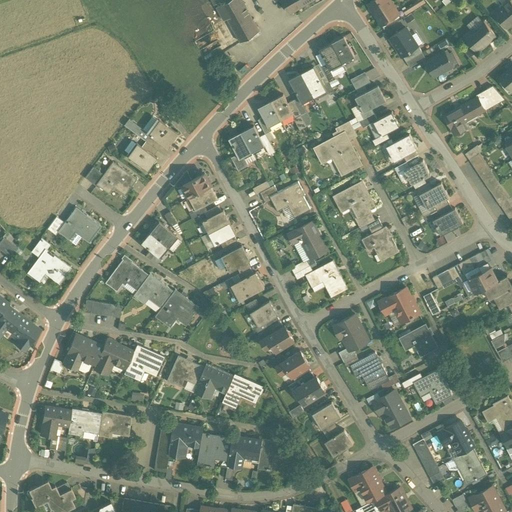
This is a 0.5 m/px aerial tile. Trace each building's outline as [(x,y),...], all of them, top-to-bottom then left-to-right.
[(255,31),(238,0),(224,0),(213,7),(220,20),(223,18),(236,42),(255,31)] [(272,0),(281,0),(289,13),(311,0),(272,0)] [(389,0),(373,0),(368,3),(368,4),(369,4),(374,12),(373,12),(381,24),(381,23),(380,22),(396,12),(397,13),(398,13),(389,0)] [(511,2),(510,0),(495,13),(507,28),(511,23),(511,2)] [(396,12),(380,22),(381,23),(383,27),(399,17),(397,13),(396,12)] [(496,36),(484,21),(474,30),(473,29),(464,36),(468,42),(477,52),(496,36)] [(406,28),(390,38),(403,57),(412,51),(416,48),(409,37),(411,35),(406,28)] [(354,56),(343,35),(331,42),(342,63),(354,56)] [(342,63),(331,42),(319,49),(326,63),(330,69),(342,63)] [(477,52),(468,42),(461,47),(470,58),(477,52)] [(412,51),(403,57),(406,61),(415,56),(412,51)] [(444,51),(426,61),(434,76),(444,71),(444,70),(451,66),(452,67),(452,66),(444,51)] [(422,52),(415,56),(419,62),(425,59),(422,52)] [(415,56),(406,61),(410,68),(419,62),(415,56)] [(330,69),(326,63),(321,66),(327,77),(329,82),(336,79),(330,69)] [(314,67),(302,73),(314,97),(326,91),(324,88),(325,88),(321,80),(314,67)] [(511,67),(499,79),(505,85),(506,85),(511,91),(511,90),(511,67)] [(302,73),(289,80),(298,97),(300,101),(301,100),(302,103),(314,97),(302,73)] [(367,76),(353,83),(356,90),(370,82),(367,76)] [(329,82),(327,77),(321,80),(325,88),(324,88),(326,91),(327,94),(334,90),(329,82)] [(377,85),(355,97),(363,111),(363,112),(371,107),(385,100),(377,85)] [(492,86),(476,95),(477,96),(485,110),(504,99),(492,86)] [(283,94),(271,100),(281,119),(292,114),(293,113),(288,103),(283,94)] [(477,97),(444,115),(454,135),(466,128),(461,119),(475,112),(477,115),(485,110),(477,96),(477,97)] [(301,100),(300,101),(298,97),(293,100),(301,115),(307,112),(302,103),(301,100)] [(271,100),(258,107),(263,117),(268,126),(269,125),(281,119),(271,100)] [(301,115),(293,100),(288,103),(293,113),(292,114),(295,118),(301,115)] [(371,107),(363,112),(363,111),(360,113),(363,118),(374,113),(371,107)] [(377,119),(373,121),(373,122),(381,135),(399,126),(391,111),(377,119)] [(363,118),(359,121),(363,127),(373,122),(373,121),(377,119),(374,113),(363,118)] [(268,126),(263,117),(258,119),(265,133),(272,130),(269,125),(268,126)] [(125,119),(122,126),(140,135),(143,128),(125,119)] [(176,133),(156,119),(151,126),(152,127),(148,134),(146,133),(146,134),(147,135),(160,144),(166,148),(176,133)] [(357,135),(349,120),(342,124),(350,139),(357,135)] [(254,126),(241,132),(251,150),(252,152),(264,146),(254,126)] [(241,132),(229,139),(237,155),(231,158),(238,170),(248,165),(243,157),(252,152),(251,150),(241,132)] [(361,164),(344,132),(315,148),(320,158),(333,151),(344,172),(337,175),(338,176),(361,164)] [(409,133),(389,144),(393,150),(390,151),(395,161),(403,156),(415,149),(417,148),(409,133)] [(147,135),(144,140),(157,149),(160,144),(147,135)] [(157,149),(144,140),(140,146),(152,155),(157,149)] [(140,146),(135,143),(134,143),(135,144),(128,155),(127,154),(126,154),(147,169),(155,157),(152,155),(140,146)] [(477,145),(465,154),(469,160),(479,153),(482,151),(477,145)] [(415,149),(403,156),(406,161),(418,155),(415,149)] [(500,184),(479,153),(469,160),(490,191),(490,190),(500,184)] [(406,161),(409,167),(421,160),(418,155),(406,161)] [(409,167),(404,170),(407,176),(406,176),(407,178),(408,177),(412,184),(431,174),(430,173),(427,168),(423,159),(421,160),(409,167)] [(121,168),(112,162),(112,161),(111,160),(102,174),(95,184),(106,192),(107,191),(107,190),(112,183),(125,192),(136,177),(121,167),(121,168)] [(102,174),(92,167),(84,178),(95,185),(95,184),(102,174)] [(192,180),(187,170),(175,184),(177,188),(183,185),(192,180)] [(192,180),(183,185),(188,194),(189,197),(211,186),(204,173),(192,180)] [(267,180),(253,188),(256,194),(260,192),(270,187),(267,180)] [(278,192),(270,196),(271,199),(277,210),(288,204),(295,217),(310,209),(303,195),(305,194),(298,181),(278,192)] [(365,193),(360,182),(334,196),(341,209),(353,202),(360,215),(369,210),(370,210),(369,208),(374,205),(367,192),(365,193)] [(441,182),(419,194),(424,202),(425,202),(428,208),(427,208),(427,209),(434,206),(446,199),(449,198),(441,182)] [(500,184),(490,190),(500,205),(501,205),(511,222),(511,200),(510,198),(501,184),(500,184)] [(270,187),(260,192),(266,202),(271,199),(270,196),(278,192),(274,185),(270,187)] [(211,186),(189,197),(190,200),(195,209),(196,210),(204,205),(217,198),(211,186)] [(446,199),(434,206),(436,211),(449,204),(446,199)] [(449,204),(436,211),(439,216),(452,210),(449,204)] [(204,205),(196,210),(195,209),(189,212),(192,218),(204,212),(207,210),(204,205)] [(207,210),(204,212),(207,218),(221,210),(218,205),(207,210)] [(101,226),(75,207),(64,222),(57,231),(68,239),(73,232),(71,231),(74,227),(83,233),(81,235),(90,241),(101,226)] [(439,216),(433,220),(436,226),(434,226),(436,229),(437,228),(441,235),(463,224),(455,208),(452,210),(439,216)] [(207,218),(202,220),(209,232),(230,221),(223,209),(221,210),(207,218)] [(369,210),(360,215),(355,217),(360,227),(367,224),(374,220),(369,210)] [(170,212),(164,215),(167,222),(171,226),(176,223),(170,212)] [(56,216),(47,228),(55,234),(57,231),(64,222),(56,216)] [(374,220),(367,224),(372,234),(383,228),(378,218),(374,220)] [(175,236),(158,221),(149,232),(166,246),(175,236)] [(230,221),(209,232),(215,245),(220,242),(234,235),(236,234),(230,221)] [(312,221),(288,233),(293,242),(300,239),(301,240),(311,258),(327,249),(312,221)] [(372,234),(361,239),(368,251),(369,250),(368,248),(375,244),(383,260),(381,261),(399,252),(386,226),(383,228),(372,234)] [(83,233),(74,227),(71,231),(73,232),(68,239),(75,243),(81,235),(83,233)] [(166,246),(149,232),(140,242),(149,251),(157,257),(166,246)] [(234,235),(220,242),(223,248),(237,240),(234,235)] [(49,244),(40,237),(32,249),(40,255),(45,248),(46,249),(49,244)] [(8,241),(1,250),(5,254),(13,244),(8,241)] [(13,244),(5,254),(10,257),(17,248),(13,244)] [(242,245),(221,256),(230,271),(237,268),(247,262),(250,261),(249,260),(247,261),(244,254),(246,253),(242,245)] [(46,249),(45,248),(40,255),(27,272),(39,282),(40,281),(36,278),(43,269),(60,282),(70,267),(46,249)] [(486,249),(480,252),(486,263),(491,260),(486,249)] [(157,257),(149,251),(145,256),(157,264),(161,260),(157,257)] [(486,263),(480,252),(475,255),(480,265),(486,263)] [(480,265),(475,255),(469,258),(475,268),(479,266),(480,265)] [(475,268),(469,258),(464,261),(470,271),(475,268)] [(148,275),(126,259),(125,261),(122,259),(105,282),(116,290),(122,283),(125,280),(137,289),(148,275)] [(307,259),(291,267),(294,273),(310,265),(307,259)] [(313,270),(306,274),(312,287),(323,281),(332,297),(348,288),(332,260),(313,270)] [(470,271),(464,261),(459,263),(464,274),(470,271)] [(247,262),(237,268),(240,273),(250,267),(247,262)] [(464,274),(459,263),(453,266),(459,277),(464,274)] [(310,265),(294,273),(297,278),(306,274),(313,270),(310,265)] [(459,277),(453,266),(448,269),(454,280),(459,277)] [(459,277),(461,282),(459,284),(461,286),(463,285),(467,294),(467,293),(468,296),(478,291),(487,286),(496,281),(489,268),(482,271),(479,266),(475,268),(470,271),(464,274),(459,277)] [(240,273),(237,274),(240,279),(253,273),(250,267),(240,273)] [(454,280),(448,269),(443,272),(449,282),(454,280)] [(240,279),(231,284),(240,300),(264,288),(256,271),(253,273),(240,279)] [(449,282),(443,272),(437,275),(443,285),(449,282)] [(173,291),(149,273),(137,289),(133,295),(143,303),(148,296),(161,306),(173,291)] [(443,285),(437,275),(432,278),(437,288),(443,285)] [(496,281),(487,286),(492,297),(497,295),(511,287),(505,276),(496,281)] [(511,286),(511,287),(497,295),(503,306),(511,301),(511,300),(511,286)] [(406,287),(379,302),(385,312),(395,306),(403,322),(420,313),(406,287)] [(199,307),(175,289),(161,306),(155,316),(166,324),(173,314),(186,323),(199,307)] [(441,310),(431,292),(423,296),(433,314),(441,310)] [(8,304),(0,297),(0,314),(7,306),(8,304)] [(92,301),(86,300),(84,312),(90,313),(92,301)] [(270,300),(250,312),(259,326),(265,323),(277,315),(278,314),(270,300)] [(121,306),(115,305),(113,316),(119,317),(121,306)] [(203,305),(197,313),(203,318),(209,310),(203,305)] [(31,323),(7,306),(0,314),(0,331),(1,332),(5,327),(20,337),(20,338),(27,328),(31,323)] [(355,313),(333,325),(338,335),(340,338),(343,337),(349,350),(340,354),(344,361),(357,355),(353,348),(369,340),(355,313)] [(277,315),(265,323),(268,328),(280,320),(277,315)] [(280,320),(268,328),(271,333),(283,326),(280,320)] [(425,324),(399,338),(405,349),(415,343),(422,356),(438,347),(425,324)] [(261,339),(260,339),(266,348),(272,344),(276,351),(294,340),(285,325),(283,326),(271,333),(261,339)] [(27,328),(20,338),(20,337),(16,343),(24,349),(35,334),(27,328)] [(268,328),(258,334),(261,339),(271,333),(268,328)] [(505,333),(491,340),(495,348),(504,343),(505,333)] [(102,346),(75,334),(62,363),(75,369),(81,356),(95,362),(102,346)] [(133,351),(106,339),(102,346),(95,362),(95,363),(104,367),(107,359),(126,367),(133,351)] [(163,356),(136,343),(133,351),(126,367),(124,371),(136,377),(140,369),(141,366),(156,372),(163,356)] [(511,356),(511,353),(508,346),(502,348),(508,359),(511,356)] [(502,348),(497,351),(502,362),(508,359),(502,348)] [(300,350),(283,361),(288,370),(292,376),(294,375),(308,366),(310,365),(300,350)] [(375,352),(350,365),(356,375),(362,372),(361,371),(366,368),(369,373),(366,374),(374,388),(390,379),(375,352)] [(205,367),(177,354),(166,381),(175,385),(179,376),(197,384),(205,367)] [(60,361),(54,358),(49,369),(60,373),(62,367),(60,365),(60,362),(60,361)] [(283,361),(276,365),(281,374),(288,370),(283,361)] [(233,376),(206,364),(205,367),(197,384),(196,387),(208,393),(211,386),(226,393),(233,376)] [(308,366),(294,375),(297,380),(311,372),(308,366)] [(144,370),(140,369),(136,377),(135,379),(139,381),(142,380),(145,373),(144,370)] [(439,369),(414,382),(420,393),(429,389),(436,403),(452,395),(439,369)] [(311,372),(297,380),(300,385),(314,377),(311,372)] [(262,386),(234,374),(233,376),(226,393),(222,402),(235,408),(241,395),(256,401),(259,394),(260,395),(263,389),(262,388),(262,386)] [(300,385),(294,389),(299,397),(302,395),(306,401),(303,403),(304,404),(325,391),(316,375),(314,377),(300,385)] [(395,390),(376,400),(381,409),(384,407),(394,426),(410,417),(395,390)] [(511,403),(507,395),(493,403),(494,405),(482,411),(487,420),(498,414),(507,430),(511,426),(511,403)] [(332,401),(312,413),(317,421),(319,419),(324,427),(333,421),(341,417),(332,401)] [(299,405),(289,411),(293,418),(303,411),(299,405)] [(71,410),(45,406),(41,434),(51,436),(54,436),(54,435),(56,424),(69,426),(71,410)] [(101,413),(72,408),(69,426),(67,433),(78,435),(80,422),(85,423),(84,428),(97,431),(95,441),(97,441),(97,436),(101,413)] [(131,416),(101,411),(101,413),(97,436),(109,437),(107,436),(108,431),(128,434),(131,416)] [(324,427),(322,429),(325,434),(336,426),(333,421),(324,427)] [(460,421),(438,432),(446,448),(453,445),(458,455),(473,447),(474,447),(460,421)] [(173,425),(161,423),(160,429),(172,431),(173,425)] [(191,428),(173,425),(172,431),(171,437),(170,443),(170,447),(168,454),(179,456),(181,443),(200,446),(202,432),(203,428),(192,426),(191,428)] [(336,426),(325,434),(328,439),(340,431),(336,426)] [(511,426),(507,430),(500,433),(508,448),(511,446),(511,426)] [(328,439),(324,441),(325,442),(327,440),(331,447),(329,448),(333,456),(353,444),(344,429),(340,431),(328,439)] [(232,437),(202,432),(200,446),(197,464),(206,466),(206,467),(211,468),(214,454),(229,457),(232,437)] [(66,437),(54,435),(54,436),(51,436),(49,448),(64,450),(66,437)] [(171,437),(159,435),(158,441),(170,443),(171,437)] [(262,440),(232,435),(232,437),(229,457),(227,465),(240,468),(240,467),(238,466),(239,457),(259,460),(262,440)] [(423,438),(413,444),(416,450),(426,444),(423,438)] [(292,443),(262,439),(262,440),(259,460),(257,468),(271,470),(273,459),(289,461),(292,443)] [(426,444),(416,450),(419,455),(429,449),(426,444)] [(170,447),(158,445),(157,452),(168,454),(170,447)] [(458,455),(454,457),(459,469),(463,467),(471,483),(487,474),(473,447),(458,455)] [(429,449),(419,455),(421,460),(432,455),(429,449)] [(308,455),(297,453),(295,464),(300,465),(300,468),(306,469),(308,455)] [(432,455),(421,460),(424,466),(435,460),(432,455)] [(435,460),(424,466),(427,471),(438,465),(435,460)] [(438,465),(427,471),(430,477),(441,471),(438,465)] [(234,468),(227,466),(225,479),(232,480),(234,468)] [(373,466),(349,479),(353,487),(361,483),(371,501),(387,493),(373,466)] [(441,471),(430,477),(433,483),(444,477),(441,471)] [(47,480),(28,489),(31,497),(30,497),(35,506),(46,500),(59,493),(56,487),(54,485),(50,487),(47,480)] [(66,482),(56,487),(59,493),(70,488),(66,482)] [(413,511),(400,486),(371,501),(353,510),(353,511),(357,509),(358,511),(373,511),(389,504),(393,511),(413,511)] [(504,511),(506,511),(492,486),(469,498),(475,509),(483,505),(486,511),(504,511)] [(70,488),(59,493),(46,500),(50,509),(52,508),(53,511),(61,511),(74,506),(71,499),(75,497),(70,488)] [(463,494),(454,498),(452,500),(456,507),(466,501),(463,494)] [(129,499),(123,498),(121,510),(127,511),(129,499)] [(139,511),(141,501),(135,500),(133,511),(139,511)] [(96,511),(115,511),(110,501),(98,507),(99,507),(96,511)] [(145,511),(147,502),(141,501),(139,511),(145,511)] [(151,511),(153,503),(147,502),(145,511),(151,511)] [(157,511),(159,504),(153,503),(151,511),(157,511)]
